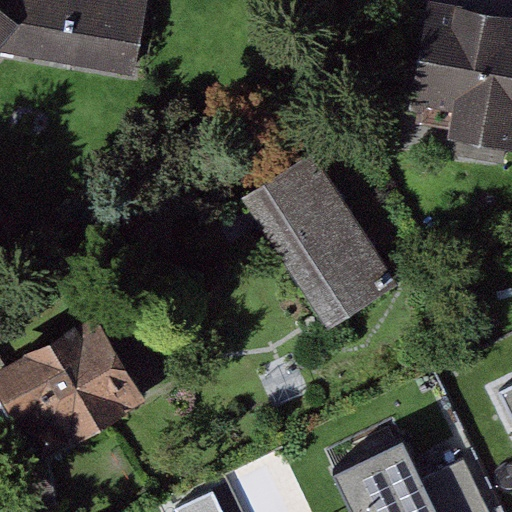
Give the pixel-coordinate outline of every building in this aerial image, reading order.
[(0,0),(0,49),(26,18),(3,0),(0,0)] [(169,0),(45,0),(35,42),(152,71),(169,0)] [(511,6),(470,0),(431,0),(415,101),(511,117),(511,6)] [(414,271),(327,154),(257,205),(344,323),(414,271)] [(170,386),(126,313),(10,381),(54,454),(170,386)] [(435,477),(418,441),(347,475),(365,511),(496,511),(470,460),(435,477)] [(232,511),(222,488),(183,506),(185,511),(232,511)]
